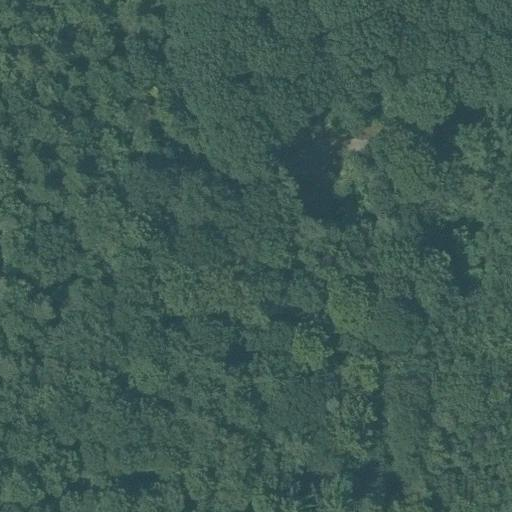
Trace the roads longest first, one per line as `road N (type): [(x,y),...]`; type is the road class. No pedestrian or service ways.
road 1 (track): [(206,221),(112,373),(0,496)]
road 2 (track): [(511,120),(293,162),(232,193),(206,221)]
road 3 (track): [(206,221),(272,511)]
road 4 (track): [(163,0),(206,221)]
